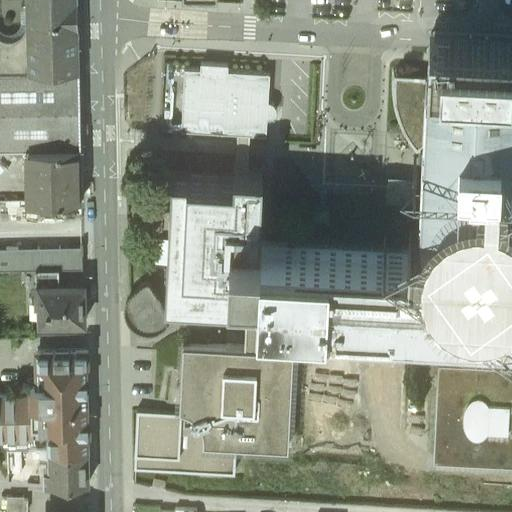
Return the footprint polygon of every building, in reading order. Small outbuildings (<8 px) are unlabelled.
[(25,0),(26,22),(24,28),(21,33),(15,37),(9,38),(3,37),(0,35),(0,70),(4,70),(79,68),(76,0),(25,0)] [(455,0),(454,31),(453,31),(453,32),(468,33),(468,32),(466,32),(467,0),(455,0)] [(453,32),(430,31),(430,37),(429,55),(428,74),(426,74),(426,70),(392,69),(390,82),(390,88),(391,98),(393,108),(396,117),(399,126),(405,137),(415,147),(419,144),(424,150),(422,181),(420,179),(417,178),(414,179),(412,180),(410,183),(409,185),(410,188),(411,191),(413,193),(416,193),(419,193),(421,192),(421,201),(423,201),(421,230),(406,230),(405,248),(262,239),(258,240),(258,235),(263,167),(248,166),(235,166),(234,176),(172,171),(166,296),(231,298),(232,270),(260,271),(259,302),(466,312),(463,360),(438,359),(433,457),(511,461),(511,362),(500,362),(500,354),(504,350),(505,330),(502,326),(476,324),(477,313),(511,314),(511,35),(468,33),(453,32)] [(184,62),(165,62),(164,115),(169,126),(237,129),(235,166),(248,166),(250,130),(266,131),(267,115),(272,113),(275,108),(274,102),(268,97),(269,70),(228,68),(228,62),(200,60),(200,66),(184,65),(184,62)] [(79,68),(4,70),(0,79),(0,147),(30,147),(80,145),(79,68)] [(80,145),(30,147),(31,199),(82,198),(80,145)] [(420,173),(387,172),(386,198),(419,199),(420,173)] [(330,207),(315,206),(314,222),(329,222),(330,207)] [(83,245),(0,247),(0,268),(35,268),(58,267),(83,266),(83,245)] [(58,267),(35,268),(36,281),(59,280),(58,267)] [(244,348),(189,344),(183,344),(180,410),(136,408),(134,469),(235,474),(237,446),(288,450),(293,351),(257,349),(259,302),(260,271),(232,270),(231,298),(247,299),(244,348)] [(59,280),(36,281),(36,301),(39,301),(40,321),(85,320),(84,280),(59,280)] [(149,281),(146,280),(142,281),(137,285),(133,289),(128,295),(125,302),(125,310),(128,318),(132,324),(139,329),(146,331),(152,330),(155,329),(159,328),(161,324),(163,320),(164,316),(163,309),(161,302),(158,295),(155,288),(151,283),(149,281)] [(75,349),(44,349),(44,347),(35,347),(35,360),(38,360),(38,382),(31,383),(31,393),(0,393),(0,436),(48,435),(49,449),(88,448),(87,429),(90,429),(90,421),(87,421),(86,359),(88,359),(88,346),(75,346),(75,349)] [(88,448),(49,449),(50,460),(40,461),(40,469),(44,469),(45,482),(89,481),(88,448)] [(21,450),(8,450),(8,471),(22,471),(21,450)] [(28,499),(7,498),(7,511),(28,511),(28,499)]
